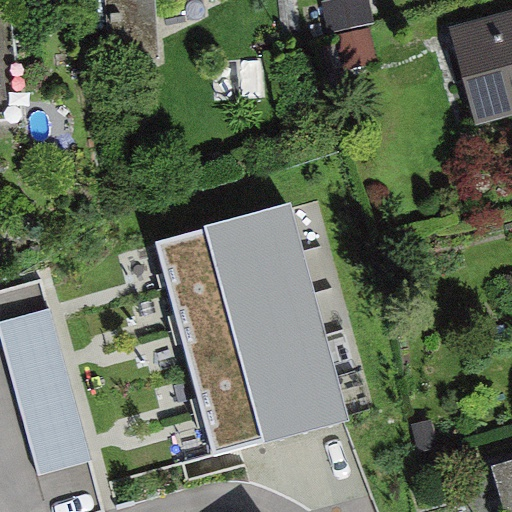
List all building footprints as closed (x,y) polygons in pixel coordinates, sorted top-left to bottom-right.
[(2,14),(0,13),(0,113),(11,113),(2,14)] [(511,22),(457,35),(479,131),(511,123),(511,22)] [(214,452),(350,416),(292,197),(156,233),(214,452)] [(48,307),(0,320),(0,330),(40,473),(91,459),(48,307)] [(511,511),(511,470),(499,474),(508,511),(511,511)]
